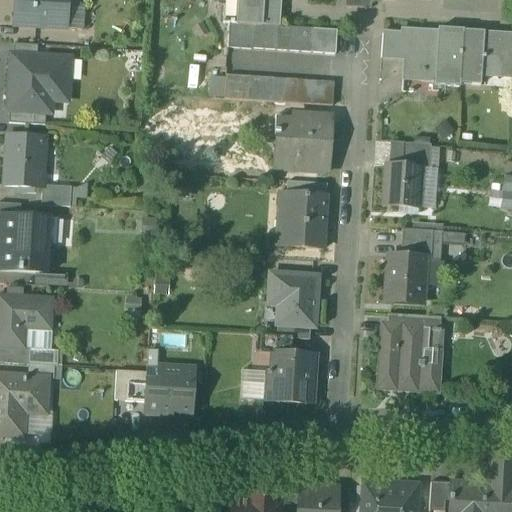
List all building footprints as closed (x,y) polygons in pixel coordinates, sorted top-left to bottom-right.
[(35,23),(65,25),(67,6),(67,0),(14,0),(14,10),(13,28),(35,29),(35,23)] [(279,0),(240,0),(240,26),(252,27),(264,28),(276,28),(277,28),(279,0)] [(344,0),(344,8),(370,10),(370,0),(344,0)] [(79,7),(67,6),(65,25),(64,31),(82,32),(83,7),(79,7)] [(227,49),(239,50),(240,26),(228,25),(227,49)] [(239,50),(251,51),(252,27),(240,26),(239,50)] [(251,51),(263,52),(264,28),(252,27),(251,51)] [(263,52),(275,52),(276,28),(264,28),(263,52)] [(275,52),(287,53),(288,29),(277,28),(276,28),(275,52)] [(287,53),(299,54),(300,30),(288,29),(287,53)] [(299,54),(311,55),(312,31),(300,30),(299,54)] [(311,55),(323,55),(324,32),(312,31),(311,55)] [(459,88),(459,86),(462,38),(462,32),(436,31),(436,34),(406,33),(405,37),(404,61),(403,79),(434,81),(434,86),(459,88)] [(336,32),(324,32),(323,55),(335,56),(336,32)] [(380,59),(404,61),(405,37),(382,35),(380,59)] [(511,40),(462,38),(459,86),(479,87),(480,74),(511,75),(511,40)] [(12,58),(36,59),(37,47),(13,46),(12,58)] [(45,115),(50,115),(50,102),(52,81),(68,82),(69,61),(36,59),(12,58),(11,57),(7,112),(9,112),(45,115)] [(223,101),(235,102),(237,78),(225,77),(225,80),(223,101)] [(207,100),(223,101),(225,80),(209,78),(207,100)] [(249,79),(237,78),(235,102),(247,103),(249,79)] [(261,80),(249,79),(247,103),(259,103),(261,80)] [(273,80),(261,80),(259,103),(271,104),(273,80)] [(271,104),(283,105),(285,81),(273,80),(271,104)] [(52,81),(50,102),(66,103),(68,82),(52,81)] [(285,81),(283,105),(295,106),(297,82),(285,81)] [(309,83),(297,82),(295,106),(307,107),(309,83)] [(317,83),(309,83),(307,107),(319,107),(321,83),(317,83)] [(333,84),(321,83),(319,107),(330,108),(331,108),(333,84)] [(329,119),(330,108),(319,107),(307,107),(295,106),(294,117),(329,119)] [(8,125),(44,128),(45,115),(9,112),(8,125)] [(291,117),(291,118),(291,136),(275,136),(275,137),(273,171),(325,174),(326,140),(330,141),(331,120),(329,119),(294,117),(291,117)] [(274,137),(275,137),(275,136),(291,136),(291,118),(275,117),(274,137)] [(443,121),(432,131),(442,142),(453,132),(443,121)] [(41,192),(43,192),(43,190),(46,140),(6,137),(3,189),(41,192)] [(389,144),(388,168),(401,168),(402,145),(389,144)] [(420,171),(428,172),(430,147),(402,145),(401,168),(420,170),(420,171)] [(438,147),(430,147),(428,172),(437,172),(438,147)] [(382,208),(417,210),(420,171),(420,170),(401,168),(388,168),(385,167),(382,208)] [(420,171),(417,210),(434,211),(437,172),(428,172),(420,171)] [(501,193),(511,193),(511,178),(502,178),(501,193)] [(284,196),(325,199),(326,186),(285,183),(284,196)] [(40,208),(69,209),(70,192),(43,190),(43,192),(41,192),(40,208)] [(488,209),(500,212),(501,193),(490,192),(488,209)] [(511,193),(501,193),(500,212),(511,212),(511,193)] [(272,250),(321,253),(325,199),(284,196),(276,196),(275,208),(283,209),(281,247),(272,247),(272,250)] [(0,217),(1,217),(20,218),(20,206),(0,205),(0,217)] [(275,208),(272,247),(281,247),(283,209),(275,208)] [(0,234),(0,273),(37,276),(39,247),(51,248),(55,248),(57,221),(20,218),(1,217),(0,234)] [(423,263),(430,263),(432,233),(401,231),(400,249),(412,250),(411,260),(423,261),(423,263)] [(442,233),(432,233),(430,263),(440,263),(441,246),(442,233)] [(463,234),(442,233),(441,246),(463,247),(463,234)] [(385,303),(421,304),(422,287),(423,263),(423,261),(411,260),(387,259),(385,303)] [(439,288),(440,263),(430,263),(423,263),(422,287),(439,288)] [(154,277),(154,296),(168,297),(168,277),(154,277)] [(309,329),(313,329),(316,280),(270,277),(269,298),(278,299),(277,327),(309,329)] [(0,297),(0,349),(28,351),(28,353),(46,354),(47,332),(50,332),(52,300),(0,297)] [(124,300),(124,319),(140,320),(140,300),(124,300)] [(428,332),(439,333),(440,320),(388,316),(387,328),(428,331),(428,332)] [(277,327),(276,339),(291,341),(309,342),(309,329),(277,327)] [(379,389),(435,392),(437,352),(427,351),(428,332),(428,331),(387,328),(383,328),(379,389)] [(443,333),(439,333),(428,332),(427,351),(437,352),(442,352),(443,333)] [(290,356),(291,341),(276,339),(260,337),(259,355),(271,356),(271,355),(290,356)] [(0,365),(27,367),(28,367),(28,353),(28,351),(0,349),(0,365)] [(60,355),(46,354),(28,353),(28,367),(54,369),(60,369),(60,355)] [(268,403),(312,406),(315,357),(290,356),(271,355),(271,356),(270,375),(268,403)] [(54,369),(28,367),(27,367),(26,379),(46,381),(46,382),(53,382),(54,369)] [(156,384),(144,384),(143,404),(142,416),(191,418),(193,371),(157,369),(156,384)] [(113,403),(143,404),(144,384),(145,375),(115,372),(113,403)] [(238,401),(268,403),(270,375),(239,373),(238,401)] [(0,437),(22,439),(22,436),(23,414),(24,405),(45,406),(46,382),(46,381),(26,379),(0,377),(0,437)] [(24,405),(23,414),(44,416),(45,406),(24,405)] [(23,414),(22,436),(50,438),(51,416),(44,416),(23,414)] [(451,511),(510,511),(511,492),(511,481),(511,466),(491,466),(489,488),(489,489),(465,487),(465,486),(451,485),(451,486),(450,503),(452,503),(451,511)] [(415,511),(417,487),(362,483),(359,511),(415,511)] [(428,511),(443,511),(444,503),(450,503),(451,486),(430,484),(428,511)] [(335,511),(336,493),(335,493),(322,492),(322,489),(310,488),(310,491),(298,491),(298,498),(296,511),(335,511)] [(271,511),(272,503),(273,498),(267,491),(258,490),(251,496),(251,502),(232,500),(231,511),(271,511)] [(335,511),(347,511),(349,492),(335,491),(335,493),(336,493),(335,511)] [(285,497),(284,503),(283,511),(296,511),(298,498),(285,497)] [(219,511),(231,511),(232,500),(221,500),(219,511)] [(283,511),(284,503),(272,503),(271,511),(283,511)]
